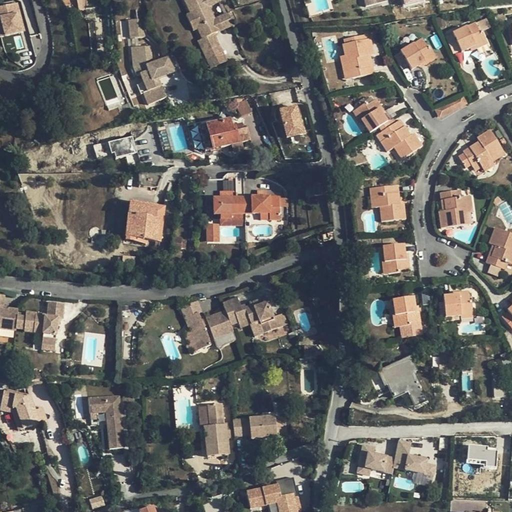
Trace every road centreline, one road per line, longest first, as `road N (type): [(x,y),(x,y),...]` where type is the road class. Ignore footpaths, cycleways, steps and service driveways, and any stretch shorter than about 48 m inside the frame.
road 1 (residential): [(284,0),(328,157),(343,265),(345,357),(328,446)]
road 2 (residential): [(511,92),(454,126),(427,173),(423,227),(440,261)]
road 3 (residential): [(129,496),(328,446)]
